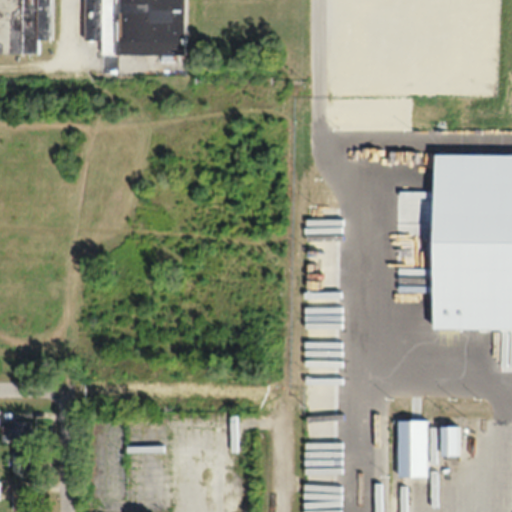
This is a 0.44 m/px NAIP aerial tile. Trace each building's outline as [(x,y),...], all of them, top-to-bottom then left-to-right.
[(0,0),(0,52),(37,53),(37,39),(50,39),(50,0),(0,0)] [(83,0),(83,40),(101,40),(100,52),(183,53),(183,0),(83,0)] [(397,476),(425,476),(425,418),(397,418),(397,476)] [(6,440),(28,440),(28,419),(6,419),(6,440)] [(11,454),(11,476),(31,476),(31,454),(11,454)] [(12,511),(29,511),(29,489),(12,489),(12,511)]
